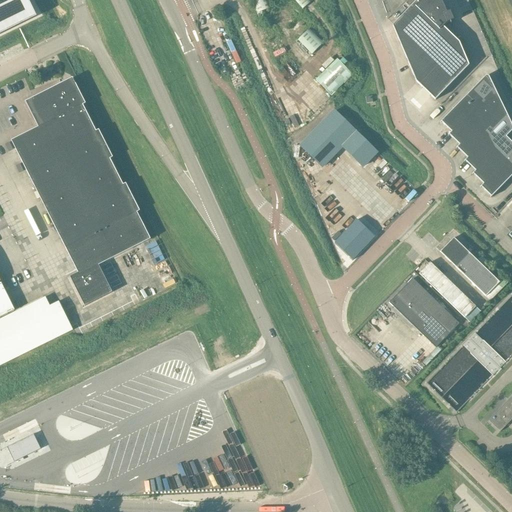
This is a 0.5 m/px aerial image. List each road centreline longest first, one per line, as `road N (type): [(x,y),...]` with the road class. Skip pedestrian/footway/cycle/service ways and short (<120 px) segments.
road 1 (unclassified): [(323,306),(442,182),(442,167),(399,120),(358,0)]
road 2 (unclassified): [(323,306),(294,235),(240,170),(176,21)]
road 3 (unclassified): [(346,511),(217,217)]
road 4 (unclassified): [(511,504),(323,306)]
road 5 (unknown): [(74,420),(147,395),(201,389),(225,415),(233,482),(256,508)]
road 6 (unclassified): [(217,217),(117,0)]
road 7 (unclassified): [(217,217),(190,190),(87,31)]
road 8 (unknown): [(90,475),(166,462),(233,482)]
